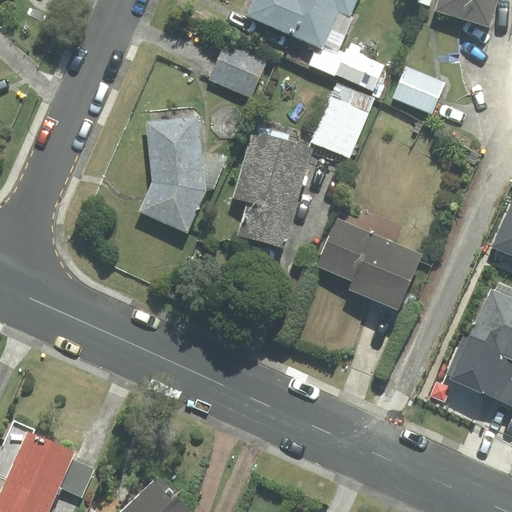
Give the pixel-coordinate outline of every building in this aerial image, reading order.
[(255,0),(248,16),(321,47),(338,9),(350,14),(356,0),(255,0)] [(438,0),(435,10),(489,27),(497,0),(438,0)] [(266,60),(227,44),(211,80),(250,97),(266,60)] [(384,65),(348,50),(337,74),(373,90),(384,65)] [(445,83),(406,67),(393,98),(432,114),(445,83)] [(312,141),(350,157),(375,100),(337,84),(312,141)] [(198,117),(147,122),(154,182),(141,210),(187,231),(205,190),(198,117)] [(312,149),(253,132),(234,198),(248,202),(239,235),(283,248),(312,149)] [(511,202),(493,246),(511,254),(511,202)] [(338,219),(318,266),(353,280),(350,289),(398,309),(421,255),(338,219)] [(511,287),(499,281),(495,291),(491,289),(450,379),(511,406),(511,287)] [(71,458),(74,453),(33,434),(35,430),(14,421),(0,452),(0,511),(46,511),(58,487),(71,458)] [(94,469),(71,458),(58,487),(82,497),(94,469)] [(189,511),(158,479),(122,511),(189,511)]
